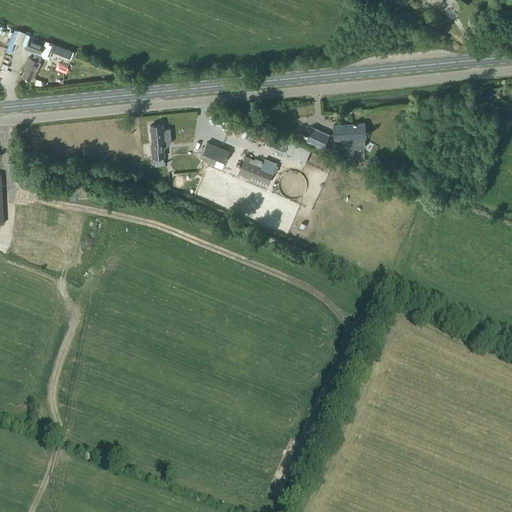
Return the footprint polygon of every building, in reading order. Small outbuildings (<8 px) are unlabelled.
[(15,44),(22,46),(26,34),(20,32),(15,44)] [(29,36),(28,39),(24,49),(39,55),(44,41),(29,36)] [(39,56),(48,59),(51,51),(70,59),(73,51),(45,40),(39,56)] [(41,62),(39,61),(41,58),(34,55),(32,58),(28,57),(25,66),(26,66),(22,76),(30,80),(32,76),(34,77),(41,62)] [(232,120),(229,130),(235,131),(236,127),(237,127),(236,130),(241,132),(244,125),(232,120)] [(334,139),(354,138),(355,148),(363,148),(365,144),(364,137),(365,137),(364,122),(356,123),(355,122),(353,122),(353,124),(343,125),(342,124),(333,125),(334,139)] [(150,131),(151,131),(153,143),(151,143),(153,157),(165,156),(163,145),(162,145),(162,142),(171,141),(169,129),(163,129),(162,124),(150,125),(151,126),(150,126),(150,131)] [(323,147),(329,135),(312,127),(306,140),(323,147)] [(288,142),(269,134),(263,145),(283,154),(288,142)] [(202,153),(221,162),(224,163),(229,150),(207,141),(202,153)] [(269,184),(276,168),(245,155),(238,171),(269,184)] [(22,186),(39,190),(41,181),(34,179),(34,177),(25,175),(22,186)] [(71,196),(88,197),(88,182),(77,182),(77,187),(71,187),(71,196)]
